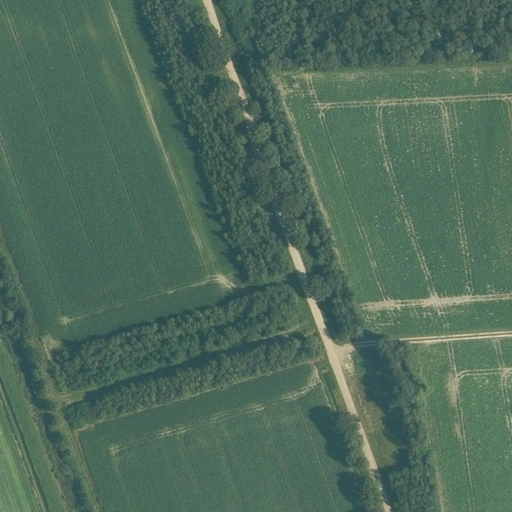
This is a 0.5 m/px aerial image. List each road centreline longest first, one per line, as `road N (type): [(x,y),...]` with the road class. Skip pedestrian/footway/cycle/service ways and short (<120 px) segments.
road 1 (track): [(206,0),(323,325)]
road 2 (track): [(24,412),(323,325)]
road 3 (track): [(323,325),(390,511)]
road 4 (track): [(511,332),(330,346)]
